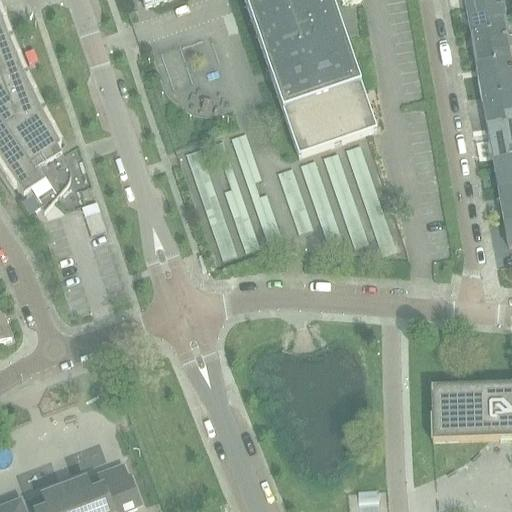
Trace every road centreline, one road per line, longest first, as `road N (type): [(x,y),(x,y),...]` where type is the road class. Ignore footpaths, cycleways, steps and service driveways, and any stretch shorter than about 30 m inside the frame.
road 1 (unknown): [(285,229),(228,33),(214,16),(95,49)]
road 2 (residential): [(183,315),(78,0)]
road 3 (unknown): [(427,310),(362,0)]
road 4 (residential): [(470,312),(469,259),(425,0)]
road 5 (residential): [(262,511),(183,315)]
road 6 (residential): [(389,307),(272,296),(183,315)]
road 7 (residential): [(406,511),(389,307)]
road 8 (residential): [(52,352),(183,315)]
road 9 (residential): [(52,352),(24,273),(0,237)]
